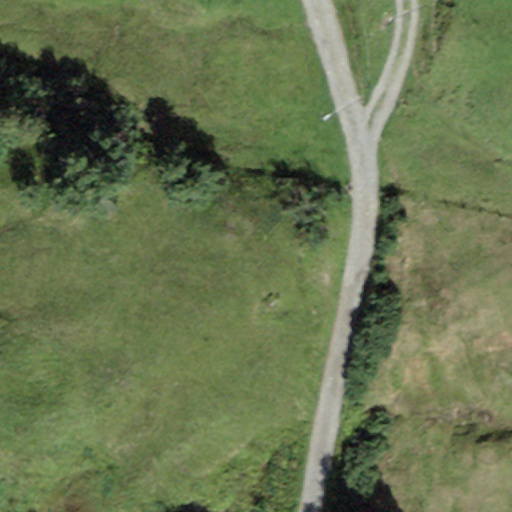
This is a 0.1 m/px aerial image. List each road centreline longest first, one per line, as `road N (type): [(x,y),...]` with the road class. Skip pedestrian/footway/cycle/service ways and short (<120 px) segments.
road 1 (track): [(360,147),(360,270),(312,511)]
road 2 (track): [(405,0),(406,30),(360,147)]
road 3 (track): [(317,0),(360,147)]
